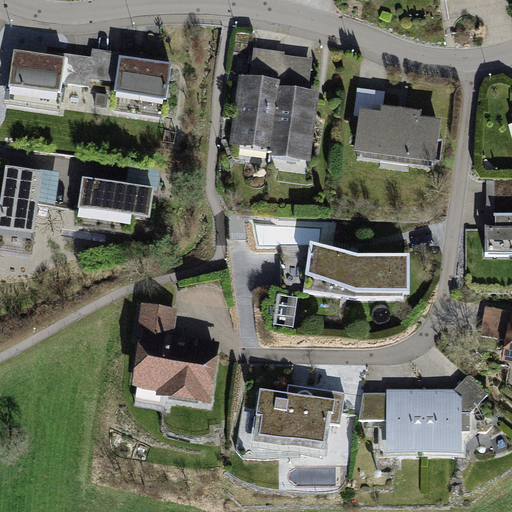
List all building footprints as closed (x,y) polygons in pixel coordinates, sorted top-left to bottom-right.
[(121,56),(93,52),(89,84),(118,87),(116,102),(169,109),(175,71),(119,64),(121,56)] [(273,157),(286,60),(285,56),(254,52),(252,82),(241,82),(231,151),(273,157)] [(68,64),(15,56),(10,96),(62,104),(65,90),(88,92),(89,84),(92,60),(69,57),(68,64)] [(313,64),(286,60),(273,157),(272,163),(312,167),(322,97),(309,96),(313,64)] [(381,119),(361,116),(357,160),(438,173),(443,126),(424,124),(425,119),(381,113),(381,119)] [(43,179),(7,175),(0,231),(0,254),(33,259),(43,179)] [(511,179),(494,180),(493,209),(511,208),(511,179)] [(156,196),(83,186),(77,231),(132,240),(134,224),(153,227),(156,196)] [(511,212),(493,212),(493,227),(484,228),(485,257),(511,256),(511,212)] [(361,264),(311,250),(306,283),(353,298),(410,301),(410,263),(361,264)] [(179,313),(140,307),(136,342),(140,344),(135,395),(159,396),(158,403),(212,408),(222,348),(175,341),(179,313)] [(511,314),(487,309),(482,334),(509,339),(504,365),(511,367),(511,314)] [(455,394),(425,394),(427,463),(466,462),(464,437),(472,436),(471,417),(489,400),(469,378),(455,394)] [(290,396),(260,393),(256,421),(265,423),(262,445),(330,454),(334,432),(342,434),(346,397),(290,389),(290,396)] [(427,463),(425,394),(388,393),(388,397),(364,397),(361,426),(388,427),(389,464),(427,463)]
